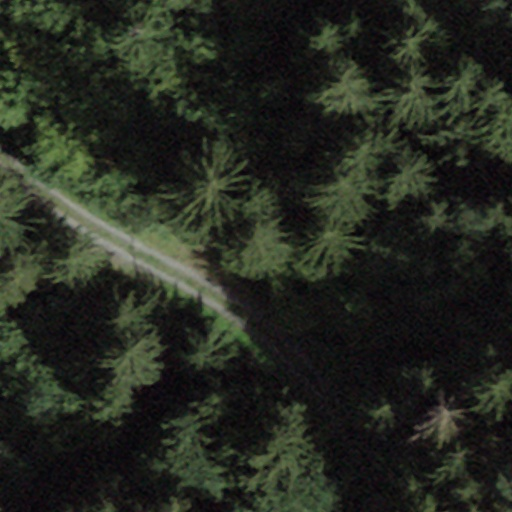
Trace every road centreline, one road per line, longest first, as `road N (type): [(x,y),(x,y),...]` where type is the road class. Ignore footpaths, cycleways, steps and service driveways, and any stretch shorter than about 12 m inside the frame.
road 1 (track): [(381,511),(351,435),(245,308),(0,132)]
road 2 (unknown): [(365,511),(318,438),(175,327),(0,247)]
